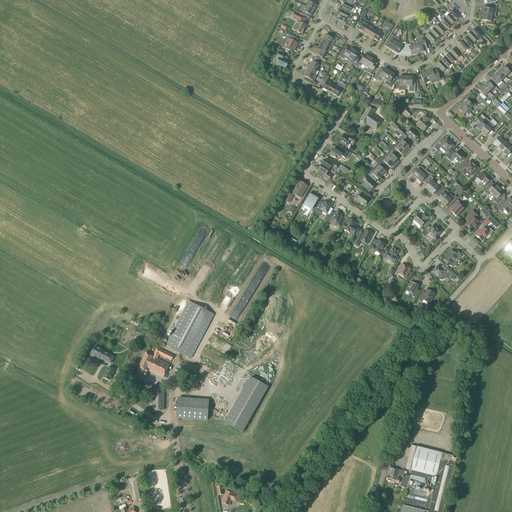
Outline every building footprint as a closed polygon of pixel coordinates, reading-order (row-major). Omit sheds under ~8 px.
[(314,11),(317,6),(310,3),(312,0),(311,0),(304,0),(308,2),(305,7),(313,11),(314,11)] [(352,3),(348,1),(346,4),(344,3),(342,8),(344,9),(349,11),(350,12),(352,8),(355,9),(357,6),(352,3)] [(313,11),(305,7),(301,4),(299,9),(297,8),(295,12),(304,16),(305,13),(311,16),(313,11)] [(496,11),(497,7),(491,6),(490,9),(484,8),(483,14),(492,16),(495,17),(496,11)] [(350,12),(349,11),(344,9),(343,12),(341,11),(338,16),(340,17),(338,20),(344,23),(345,23),(346,19),(348,20),(349,20),(351,17),(353,13),(350,12)] [(449,14),(456,21),(460,17),(453,10),(450,13),(448,11),(447,12),(449,14)] [(451,26),(456,21),(449,14),(446,17),(444,15),(443,16),(451,26)] [(491,22),(492,16),(483,14),(482,21),(488,22),(487,25),(494,26),(494,23),(491,22)] [(363,33),(368,25),(369,24),(370,22),(365,20),(366,19),(361,16),(355,27),(359,30),(363,33)] [(447,30),(451,26),(443,16),(441,17),(443,20),(440,22),(447,30)] [(302,35),(306,26),(299,22),(295,31),(302,35)] [(434,28),(441,35),(446,31),(439,24),(436,27),(434,25),(432,26),(434,28)] [(367,37),(373,28),(368,25),(363,33),(365,34),(364,35),(367,37)] [(373,39),(378,31),(373,28),(367,37),(371,39),(371,38),(373,39)] [(437,40),(441,35),(434,28),(431,31),(429,29),(428,30),(437,40)] [(483,42),(481,40),(479,38),(483,35),(476,28),(471,32),(480,41),(482,44),(483,42)] [(378,31),(373,39),(377,42),(381,35),(384,37),(388,31),(385,29),(382,33),(378,31)] [(432,44),(437,40),(428,30),(427,31),(428,33),(425,36),(432,44)] [(479,43),(480,41),(471,32),(467,36),(474,43),(477,41),(479,43)] [(290,51),(291,49),(294,51),(297,44),(296,43),(298,39),(285,33),(283,37),(287,39),(283,48),(290,51)] [(322,40),(332,46),(335,41),(337,42),(338,39),(333,36),(331,39),(325,35),(322,40)] [(392,51),(397,43),(393,41),(394,40),(394,39),(393,38),(394,36),(391,35),(388,41),(390,42),(387,48),(392,51)] [(471,46),(474,43),(467,36),(463,40),(471,50),(473,48),(471,46)] [(414,46),(417,54),(423,52),(422,49),(427,48),(428,47),(426,42),(425,43),(424,39),(413,42),(414,46)] [(330,50),(332,46),(322,40),(320,45),(329,50),(330,50)] [(467,54),(471,50),(463,40),(458,45),(467,54)] [(405,51),(406,45),(405,43),(401,43),(400,45),(397,43),(392,51),(397,54),(400,51),(405,51)] [(414,46),(411,47),(410,44),(408,45),(406,45),(405,51),(410,52),(411,56),(417,54),(414,46)] [(327,53),(329,50),(320,45),(317,49),(325,54),(326,52),(327,53)] [(477,55),(481,52),(476,46),(472,49),(477,55)] [(342,50),(338,56),(342,58),(344,60),(345,58),(348,60),(349,58),(354,51),(352,50),(353,48),(350,47),(349,48),(348,47),(345,52),(342,50)] [(322,58),(325,54),(317,49),(314,54),(321,58),(319,60),(325,63),(326,61),(322,58)] [(454,49),(449,53),(458,62),(459,61),(458,59),(461,56),(454,49)] [(358,61),(356,59),(359,54),(354,51),(349,58),(352,60),(350,63),(355,66),(356,64),(358,61)] [(285,69),(289,62),(282,59),(284,55),(279,53),(276,58),(278,59),(276,64),(285,69)] [(449,53),(445,57),(452,64),(455,61),(457,63),(458,62),(449,53)] [(363,70),(370,58),(365,55),(361,60),(359,59),(358,61),(356,64),(355,66),(357,68),(358,66),(361,67),(361,68),(363,69),(363,70)] [(445,57),(441,61),(449,70),(451,69),(449,67),(452,64),(445,57)] [(370,58),(363,70),(371,75),(375,68),(372,67),(375,61),(370,58)] [(309,67),(316,71),(319,66),(322,67),(324,64),(317,61),(315,64),(313,62),(312,64),(311,63),(309,67)] [(443,72),(446,70),(439,63),(436,65),(439,68),(437,70),(442,76),(444,74),(443,72)] [(313,76),(313,75),(316,71),(309,67),(307,70),(308,71),(307,72),(313,76)] [(500,71),(505,77),(510,72),(504,67),(500,71)] [(384,80),(389,72),(384,69),(380,74),(377,72),(373,79),(376,81),(377,80),(379,81),(381,78),(384,80)] [(432,71),(426,73),(430,82),(431,85),(437,82),(440,81),(443,80),(439,74),(437,76),(435,70),(432,71)] [(497,72),(494,74),(495,75),(501,81),(505,77),(500,71),(499,70),(500,71),(498,72),(497,72)] [(313,75),(313,76),(307,72),(305,77),(311,80),(309,83),(315,86),(316,83),(313,81),(316,77),(313,75)] [(389,72),(384,80),(387,81),(385,84),(391,88),(394,82),(391,81),(394,75),(389,72)] [(424,84),(430,82),(426,73),(420,76),(423,82),(420,83),(423,89),(426,88),(424,84)] [(493,76),(490,78),(491,79),(496,85),(501,81),(495,75),(494,76),(493,76)] [(326,83),(323,89),(327,91),(331,85),(332,83),(327,80),(329,77),(326,76),(324,79),(323,81),(326,83)] [(405,86),(406,77),(399,77),(399,83),(396,83),(396,89),(399,90),(405,91),(405,86)] [(412,84),(412,77),(406,77),(405,86),(409,86),(408,92),(411,92),(415,93),(415,84),(412,84)] [(486,83),(483,85),(489,92),(494,88),(488,82),(486,83)] [(327,91),(327,92),(330,94),(331,93),(332,94),(336,88),(335,88),(337,86),(332,83),(331,85),(327,91)] [(357,83),(354,87),(361,91),(364,87),(357,83)] [(336,88),(332,94),(337,97),(341,90),(344,91),(347,86),(344,84),(341,88),(337,86),(335,88),(336,88)] [(481,87),(478,90),(479,90),(484,96),(489,92),(483,85),(483,86),(482,88),(481,87)] [(486,107),(488,105),(481,97),(478,99),(486,107)] [(383,109),(384,103),(371,100),(370,106),(369,107),(360,121),(365,125),(366,123),(375,130),(382,120),(371,114),(374,110),(376,107),(383,109)] [(462,105),(470,113),(472,111),(470,109),(472,106),(474,108),(476,106),(472,102),(470,103),(467,100),(462,105)] [(468,115),(470,113),(462,105),(458,109),(463,115),(466,113),(468,115)] [(498,109),(504,115),(507,113),(508,112),(501,105),(498,109)] [(404,117),(408,113),(403,109),(400,108),(398,111),(402,115),(404,117)] [(475,118),(473,120),(476,123),(475,123),(478,126),(476,127),(480,131),(489,122),(485,118),(481,114),(479,117),(480,118),(479,119),(477,117),(475,118)] [(430,119),(426,115),(422,119),(422,118),(416,124),(424,131),(429,125),(426,123),(430,119)] [(489,122),(480,131),(486,136),(491,130),(489,127),(492,124),(489,122)] [(507,124),(505,122),(504,124),(503,123),(494,133),(497,135),(506,125),(507,124)] [(396,131),(400,134),(401,135),(404,132),(398,126),(398,127),(395,130),(396,131)] [(411,128),(406,134),(408,136),(414,141),(419,136),(411,128)] [(349,139),(344,135),(339,142),(347,147),(349,143),(353,146),(357,140),(351,136),(349,139)] [(402,136),(397,141),(400,143),(399,145),(405,151),(406,152),(409,148),(408,147),(409,147),(408,146),(404,142),(406,140),(405,139),(402,136)] [(498,147),(503,142),(499,138),(493,143),(498,147)] [(502,152),(511,141),(511,138),(509,142),(508,142),(506,144),(503,142),(498,147),(502,152)] [(453,145),(447,140),(446,140),(442,143),(440,141),(434,148),(437,151),(441,147),(446,152),(448,152),(453,147),(453,145)] [(511,145),(511,144),(511,141),(502,152),(507,156),(511,150),(510,148),(511,146),(511,145)] [(391,144),(388,147),(394,153),(396,150),(401,155),(402,154),(403,155),(406,152),(405,151),(399,145),(397,143),(393,147),(391,144)] [(392,155),(394,153),(388,147),(386,150),(389,152),(385,156),(394,163),(397,159),(392,155)] [(333,151),(330,155),(335,158),(335,159),(337,158),(339,160),(341,157),(343,157),(344,159),(345,158),(347,159),(349,156),(347,155),(348,153),(341,148),(339,151),(336,149),(334,151),(333,151)] [(455,154),(452,151),(446,158),(449,160),(453,157),(459,162),(460,162),(462,161),(465,159),(464,158),(465,157),(463,156),(464,155),(461,153),(460,153),(459,154),(457,152),(455,154)] [(394,163),(385,156),(384,155),(381,159),(379,157),(377,160),(383,165),(385,163),(390,167),(392,168),(395,164),(394,163)] [(322,165),(329,170),(331,167),(336,170),(339,165),(332,161),(330,163),(325,160),(322,165)] [(381,168),(383,165),(377,160),(375,162),(377,164),(373,168),(382,176),(386,172),(381,168)] [(478,168),(470,161),(468,164),(466,162),(457,171),(451,178),(455,182),(465,170),(471,175),(478,168)] [(327,173),(329,170),(322,165),(318,170),(324,174),(322,176),(329,180),(332,176),(327,173)] [(413,176),(412,177),(415,180),(416,179),(417,179),(423,173),(425,170),(423,169),(421,167),(420,167),(418,165),(414,169),(416,171),(414,174),(413,176)] [(378,180),(382,176),(373,168),(370,172),(368,170),(366,172),(375,181),(377,179),(378,180)] [(427,181),(431,176),(432,175),(430,173),(429,174),(425,170),(423,173),(417,179),(421,183),(425,179),(427,181)] [(483,189),(489,182),(487,180),(488,178),(482,173),(477,178),(481,182),(478,184),(483,189)] [(369,192),(375,187),(370,182),(372,180),(367,175),(363,180),(366,182),(362,185),(366,189),(366,190),(368,192),(369,192)] [(429,191),(435,185),(431,181),(433,178),(431,176),(427,181),(429,183),(425,187),(429,191)] [(301,198),(307,187),(299,182),(292,192),(292,193),(291,195),(288,193),(284,200),(289,203),(295,194),(301,198)] [(440,192),(444,187),(440,184),(437,187),(435,185),(429,191),(433,195),(438,190),(440,192)] [(493,195),(499,188),(494,184),(490,189),(488,187),(484,191),(486,193),(488,195),(490,192),(493,195)] [(439,198),(438,199),(442,203),(447,196),(450,194),(450,193),(448,191),(444,187),(440,192),(442,194),(439,198)] [(499,188),(493,195),(495,197),(493,200),(495,202),(497,204),(501,199),(499,197),(503,193),(499,188)] [(369,200),(361,194),(362,192),(358,189),(356,191),(358,193),(357,195),(356,195),(355,195),(354,197),(354,198),(354,199),(356,200),(359,203),(360,202),(365,206),(369,200)] [(319,198),(311,193),(304,205),(303,204),(298,213),(301,215),(307,209),(312,212),(313,210),(312,209),(319,198)] [(442,203),(441,205),(444,207),(445,206),(446,207),(447,205),(450,202),(452,204),(457,198),(455,196),(453,197),(451,195),(450,194),(447,196),(442,203)] [(510,211),(511,208),(511,200),(510,198),(504,205),(501,202),(496,207),(501,212),(503,209),(508,213),(507,214),(509,214),(511,212),(510,211)] [(462,204),(457,200),(453,204),(456,207),(451,212),(457,217),(464,209),(466,206),(463,203),(462,204)] [(318,212),(321,214),(323,212),(327,214),(332,204),(333,204),(328,201),(327,202),(326,201),(325,201),(325,202),(324,202),(323,203),(321,201),(315,211),(314,213),(316,215),(318,212)] [(471,230),(478,222),(475,219),(477,216),(473,211),(465,220),(468,222),(465,225),(471,230)] [(339,225),(343,217),(342,214),(339,212),(335,213),(332,219),(330,218),(328,222),(329,223),(332,223),(332,225),(335,226),(339,225)] [(419,214),(414,220),(418,223),(416,226),(419,229),(421,226),(426,221),(429,217),(425,213),(422,217),(419,214)] [(492,220),(489,217),(487,219),(487,218),(481,224),(485,227),(490,222),(490,221),(492,220)] [(354,225),(355,222),(350,219),(347,225),(344,224),(342,228),(344,229),(344,230),(351,233),(351,232),(354,234),(358,228),(354,225)] [(439,230),(434,225),(431,229),(428,226),(423,231),(426,234),(428,232),(430,234),(429,235),(432,237),(433,236),(435,239),(439,235),(442,232),(439,229),(439,230)] [(493,232),(489,227),(486,230),(483,228),(476,235),(482,241),(487,235),(489,236),(493,232)] [(368,244),(373,234),(365,230),(363,234),(360,233),(353,246),(357,248),(359,243),(361,241),(368,244)] [(292,239),(288,245),(293,247),(296,242),(292,239)] [(381,254),(386,245),(378,240),(375,246),(372,244),(369,251),(372,252),(373,250),(381,254)] [(396,257),(399,252),(393,248),(390,254),(387,252),(384,258),(387,260),(387,262),(390,263),(392,262),(395,264),(398,258),(396,257)] [(455,253),(452,251),(449,254),(444,260),(450,265),(453,267),(454,268),(456,265),(456,264),(454,261),(457,258),(458,260),(462,256),(457,251),(455,253)] [(408,275),(409,272),(408,271),(409,269),(402,265),(397,273),(404,277),(406,274),(408,275)] [(439,265),(432,272),(439,278),(438,278),(439,279),(440,280),(441,280),(443,280),(444,280),(445,279),(445,278),(448,280),(449,278),(451,273),(446,269),(444,271),(441,268),(439,265)] [(361,277),(365,272),(359,269),(356,275),(357,275),(355,278),(359,280),(360,277),(361,277)] [(412,288),(410,292),(412,293),(411,295),(415,298),(419,292),(416,291),(419,286),(412,282),(409,287),(412,288)] [(422,293),(418,299),(421,301),(422,299),(430,304),(436,294),(428,289),(425,295),(422,293)] [(191,358),(205,331),(214,315),(188,301),(180,317),(165,345),(191,358)] [(138,327),(140,323),(133,319),(130,323),(138,327)] [(161,328),(163,323),(155,319),(153,324),(161,328)] [(156,338),(159,334),(144,325),(142,330),(156,338)] [(111,363),(114,357),(102,351),(103,350),(95,347),(91,355),(99,359),(99,358),(111,363)] [(173,357),(157,348),(152,357),(145,353),(138,368),(139,369),(136,376),(144,380),(149,371),(163,378),(169,365),(157,359),(159,355),(171,361),(173,357)] [(194,377),(196,367),(180,363),(178,374),(194,377)] [(107,370),(103,378),(109,381),(113,373),(107,370)] [(250,378),(225,421),(243,431),(267,388),(250,378)] [(398,393),(400,387),(391,384),(389,391),(398,393)] [(154,390),(152,390),(152,411),(154,411),(154,412),(160,412),(160,411),(163,411),(164,390),(160,390),(160,389),(154,389),(154,390)] [(208,421),(209,400),(178,397),(176,419),(208,421)] [(452,453),(456,438),(449,436),(445,451),(452,453)] [(442,453),(411,445),(409,452),(414,453),(410,470),(411,471),(410,476),(404,475),(403,478),(401,485),(407,487),(403,506),(402,506),(400,511),(443,511),(457,457),(442,453)] [(403,478),(404,475),(404,471),(390,468),(386,482),(393,483),(394,483),(398,484),(400,477),(403,478)] [(133,482),(136,501),(144,499),(141,480),(133,482)] [(226,491),(222,503),(229,506),(231,500),(236,502),(238,496),(233,494),(226,491)]
